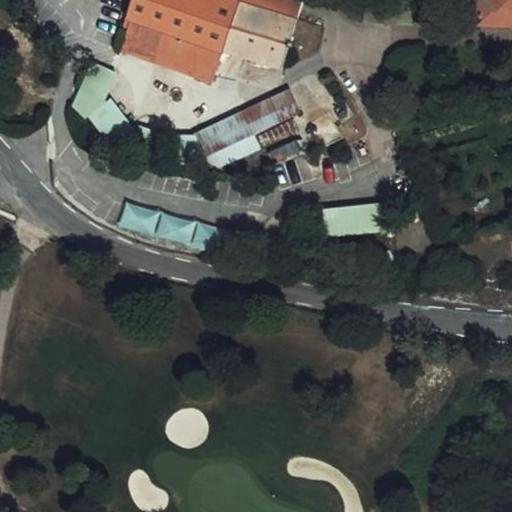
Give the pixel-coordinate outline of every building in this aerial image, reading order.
[(208,74),(219,42),(234,0),(126,0),(122,17),(127,19),(119,40),(131,44),(143,14),(163,21),(152,52),(208,74)] [(257,0),(234,0),(219,42),(275,63),(293,13),(257,0)] [(409,0),(365,0),(365,8),(409,10),(409,0)] [(511,21),(511,0),(488,0),(487,1),(486,20),(511,21)] [(143,14),(131,44),(152,52),(163,21),(143,14)] [(289,89),(200,133),(210,153),(299,109),(289,89)] [(109,96),(89,111),(111,141),(131,126),(109,96)] [(164,154),(189,155),(187,133),(164,133),(164,154)] [(338,212),(324,214),(325,236),(400,231),(396,202),(340,205),(338,212)]
